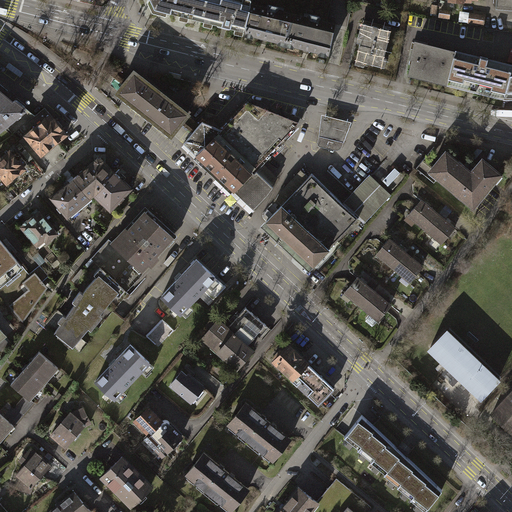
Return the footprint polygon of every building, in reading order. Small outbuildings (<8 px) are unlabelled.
[(150,0),(156,10),(199,21),(202,9),(199,8),(201,0),(150,0)] [(201,0),(199,8),(202,9),(199,21),(244,31),(250,3),(251,1),(247,0),(242,0),(242,2),(231,0),(201,0)] [(511,8),(511,0),(497,0),(497,8),(511,8)] [(267,7),(250,3),(244,31),(245,32),(244,36),(250,37),(251,33),(281,40),(280,45),(285,46),(293,14),(278,11),(279,7),(268,4),(267,7)] [(308,17),(293,14),(285,46),(290,47),(291,44),(321,51),(320,55),(326,56),(326,53),(329,53),(336,24),(318,20),(319,16),(309,14),(308,17)] [(483,16),(470,14),(469,22),(482,24),(483,16)] [(361,38),(356,60),(381,66),(389,30),(364,24),(363,29),(360,28),(358,38),(361,38)] [(447,83),(455,52),(416,42),(412,58),(414,58),(410,74),(447,83)] [(455,52),(447,83),(457,85),(458,82),(495,91),(494,94),(504,96),(511,65),(487,59),(488,58),(480,56),(479,57),(455,51),(455,52)] [(132,71),(116,92),(169,134),(186,113),(132,71)] [(0,126),(3,124),(11,134),(18,128),(33,116),(0,88),(0,126)] [(219,127),(216,129),(254,167),(261,161),(283,136),(287,138),(297,127),(294,123),(298,120),(279,114),(247,101),(219,127)] [(43,108),(33,116),(18,128),(24,135),(17,141),(25,151),(32,146),(39,154),(64,133),(43,108)] [(321,115),(319,133),(344,139),(351,121),(321,115)] [(181,143),(192,152),(216,129),(219,127),(200,118),(181,143)] [(233,190),(254,167),(216,129),(192,152),(233,190)] [(342,145),(344,139),(319,133),(316,143),(318,146),(334,149),(339,149),(342,145)] [(10,151),(0,159),(0,175),(6,183),(24,168),(22,167),(26,164),(21,158),(18,161),(10,151)] [(424,160),(416,169),(433,183),(438,178),(473,207),(500,174),(483,159),(472,172),(446,151),(432,167),(424,160)] [(89,197),(92,194),(113,172),(100,159),(95,159),(72,177),(89,197)] [(261,161),(254,167),(273,185),(277,177),(261,161)] [(252,208),(273,185),(254,167),(233,190),(252,208)] [(395,168),(382,180),(387,185),(400,173),(395,168)] [(276,199),(281,204),(308,176),(300,169),(293,177),(281,189),(276,199)] [(129,187),(113,172),(92,194),(108,210),(129,187)] [(308,176),(281,204),(329,249),(358,219),(342,203),(310,174),(308,176)] [(370,174),(342,203),(358,219),(364,225),(392,195),(370,174)] [(65,217),(89,197),(72,177),(49,197),(65,217)] [(409,214),(424,228),(437,213),(422,200),(409,214)] [(281,204),(265,221),(313,266),(329,249),(281,204)] [(22,225),(21,226),(36,245),(42,240),(44,242),(56,233),(38,210),(29,220),(26,220),(22,223),(22,225)] [(120,237),(113,245),(140,269),(147,262),(150,264),(155,257),(153,255),(170,236),(143,212),(126,231),(123,228),(117,235),(120,237)] [(454,228),(437,213),(424,228),(442,244),(454,228)] [(308,271),(313,266),(265,221),(260,226),(308,271)] [(0,239),(0,283),(22,265),(0,239)] [(119,286),(122,289),(140,269),(113,245),(107,239),(89,259),(101,270),(119,286)] [(376,254),(393,267),(405,252),(388,239),(376,254)] [(422,266),(405,252),(393,267),(410,281),(422,266)] [(179,313),(201,289),(213,276),(195,260),(160,296),(179,313)] [(28,274),(30,276),(35,273),(41,282),(48,277),(39,265),(28,274)] [(75,303),(54,331),(72,346),(94,321),(96,324),(102,317),(98,312),(119,286),(101,270),(83,291),(80,289),(72,300),(75,303)] [(45,285),(41,282),(35,273),(30,276),(24,282),(29,289),(38,295),(45,285)] [(223,286),(213,276),(201,289),(211,299),(223,286)] [(344,291),(360,305),(373,290),(357,276),(344,291)] [(21,318),(38,295),(29,289),(9,305),(21,318)] [(391,305),(373,290),(360,305),(377,320),(391,305)] [(245,306),(227,327),(233,333),(246,344),(265,323),(245,306)] [(202,336),(218,350),(233,333),(227,327),(218,319),(202,336)] [(160,320),(150,331),(161,342),(172,330),(160,320)] [(156,347),(161,342),(150,331),(145,336),(156,347)] [(445,331),(430,347),(483,397),(498,381),(445,331)] [(246,344),(233,333),(218,350),(237,367),(252,350),(246,344)] [(272,358),(292,378),(307,362),(289,344),(282,351),(280,349),(272,358)] [(109,365),(94,381),(113,398),(147,362),(128,345),(114,360),(113,360),(108,365),(109,365)] [(39,351),(12,383),(25,394),(31,399),(58,367),(39,351)] [(334,388),(307,362),(292,378),(291,379),(298,386),(299,385),(318,404),(334,388)] [(181,370),(170,384),(191,401),(204,385),(188,372),(186,375),(181,370)] [(511,391),(493,412),(511,430),(511,391)] [(11,405),(2,416),(13,425),(14,425),(34,402),(31,399),(25,394),(13,407),(11,405)] [(245,403),(228,424),(273,459),(289,438),(245,403)] [(135,421),(148,434),(161,420),(148,407),(135,421)] [(70,411),(52,433),(66,445),(83,425),(90,422),(85,412),(76,416),(70,411)] [(0,413),(0,440),(13,425),(2,416),(0,413)] [(408,498),(423,510),(440,490),(360,414),(342,436),(356,448),(355,449),(369,460),(368,461),(383,473),(382,474),(396,485),(395,486),(409,497),(408,498)] [(167,420),(161,420),(148,434),(143,438),(162,457),(183,435),(167,420)] [(25,464),(17,474),(21,478),(18,489),(29,493),(31,486),(40,475),(42,476),(51,465),(35,452),(35,453),(29,449),(19,460),(25,464)] [(203,453),(186,474),(230,509),(248,488),(203,453)] [(122,456),(102,476),(131,505),(151,484),(122,456)] [(298,487),(277,511),(308,511),(317,502),(298,487)] [(74,491),(49,511),(87,511),(90,510),(74,491)]
